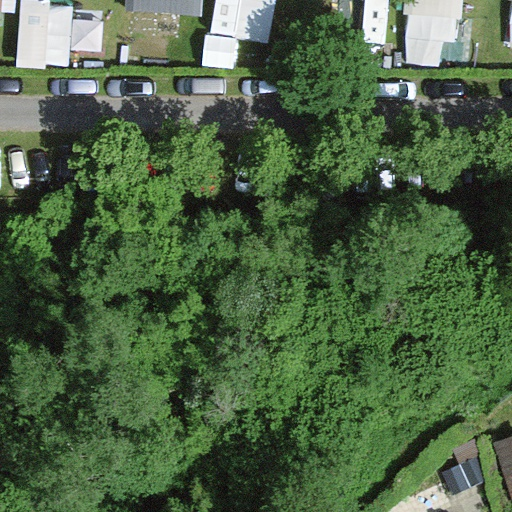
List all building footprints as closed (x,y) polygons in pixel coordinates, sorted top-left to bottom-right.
[(78,54),(80,0),(22,0),(21,52),(78,54)] [(189,28),(191,0),(128,0),(127,24),(189,28)] [(274,26),(275,0),(216,0),(215,23),(274,26)] [(389,29),(390,0),(341,0),(340,26),(389,29)] [(411,0),(410,52),(470,53),(470,0),(411,0)]
